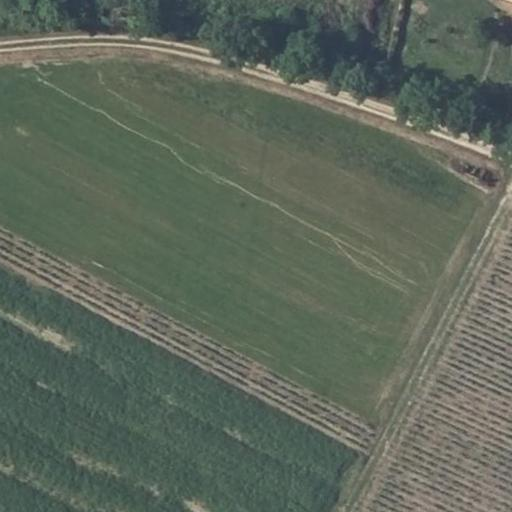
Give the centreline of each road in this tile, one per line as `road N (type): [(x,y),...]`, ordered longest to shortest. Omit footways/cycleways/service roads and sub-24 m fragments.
road 1 (track): [(511,162),(242,68),(143,45),(0,49)]
road 2 (track): [(349,511),(511,180)]
